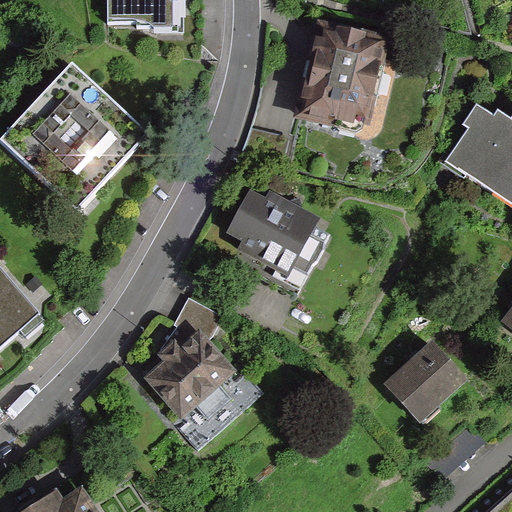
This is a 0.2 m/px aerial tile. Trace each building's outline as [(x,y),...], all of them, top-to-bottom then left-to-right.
[(178,0),(105,0),(107,25),(137,24),(149,40),(179,39),(178,0)] [(380,40),(315,25),(294,119),(360,133),(380,40)] [(145,135),(75,67),(3,142),(73,209),(145,135)] [(467,132),(443,167),(509,211),(511,207),(511,206),(511,117),(507,125),(493,116),(489,122),(472,111),(461,128),(467,132)] [(260,204),(246,195),(222,237),(236,245),(233,251),(296,287),(324,238),(308,230),(313,222),(265,194),(260,204)] [(0,346),(38,316),(0,268),(0,346)] [(166,337),(170,347),(154,360),(158,365),(139,381),(173,423),(228,378),(204,348),(212,342),(220,319),(189,302),(166,337)] [(511,317),(500,332),(511,342),(511,317)] [(411,429),(460,384),(428,349),(378,395),(411,429)] [(511,511),(511,494),(492,511),(511,511)] [(88,511),(79,497),(60,508),(54,498),(29,511),(88,511)]
